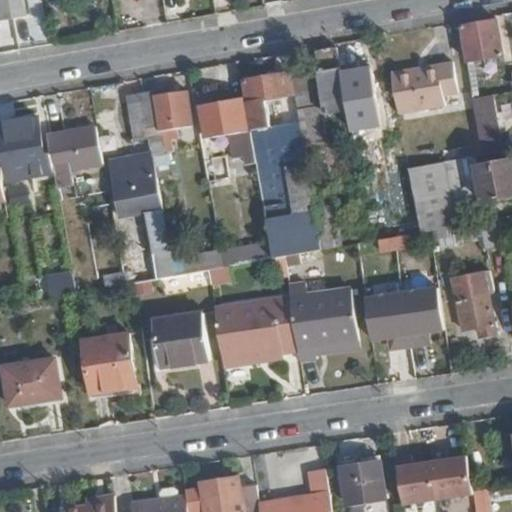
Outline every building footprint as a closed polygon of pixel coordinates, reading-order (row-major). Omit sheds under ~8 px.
[(0,0),(0,23),(13,22),(9,0),(0,0)] [(27,19),(23,0),(9,0),(13,22),(27,19)] [(502,55),(496,20),(463,25),(469,61),(502,55)] [(344,108),(335,49),(315,52),(326,117),(348,113),(347,108),(344,108)] [(313,111),(303,50),(286,53),(296,114),(313,111)] [(246,131),(242,100),(244,99),(237,62),(218,65),(223,103),(200,107),(205,138),(246,131)] [(444,98),(457,96),(452,65),(421,70),(422,76),(393,81),(399,116),(445,109),(444,98)] [(381,128),(371,67),(341,72),(347,108),(348,113),(351,133),(381,128)] [(287,96),(283,74),(244,80),(247,103),(287,96)] [(192,129),(187,94),(142,101),(142,103),(148,134),(149,144),(163,141),(162,135),(192,129)] [(504,151),(494,95),(472,98),(481,155),(504,151)] [(148,134),(142,103),(129,105),(133,136),(148,134)] [(53,173),(51,157),(43,158),(37,121),(3,127),(9,165),(12,165),(15,183),(54,176),(53,173)] [(276,174),(270,130),(268,122),(248,125),(257,177),(276,174)] [(103,166),(97,130),(47,137),(51,157),(53,173),(103,166)] [(511,195),(511,160),(475,166),(474,157),(407,168),(417,232),(428,230),(454,226),(451,206),(511,195)] [(159,199),(152,160),(110,168),(118,214),(126,213),(130,229),(143,226),(140,210),(145,210),(152,253),(164,251),(155,200),(159,199)] [(319,250),(313,213),(288,217),(294,254),(319,250)] [(504,246),(500,217),(482,221),(486,248),(504,246)] [(460,241),(459,225),(454,226),(428,230),(430,246),(460,241)] [(415,235),(394,236),(394,248),(416,247),(415,235)] [(159,279),(157,267),(121,273),(123,285),(159,279)] [(500,292),(497,271),(458,277),(466,329),(483,326),(484,335),(499,333),(493,294),(500,292)] [(123,285),(121,273),(103,276),(105,288),(123,285)] [(361,338),(353,287),(307,293),(305,281),(288,283),(291,303),(299,350),(301,362),(318,359),(315,346),(361,338)] [(25,302),(22,282),(0,285),(0,295),(2,307),(25,302)] [(74,294),(72,283),(47,287),(48,298),(74,294)] [(444,330),(437,288),(364,300),(370,341),(392,337),(393,347),(425,343),(423,332),(444,330)] [(299,350),(291,303),(217,313),(225,369),(247,365),(247,359),(268,356),(268,362),(285,360),(285,353),(299,350)] [(212,358),(205,312),(155,319),(163,374),(201,368),(200,360),(212,358)] [(138,385),(131,333),(82,341),(91,393),(138,385)] [(65,398),(59,361),(6,368),(12,405),(65,398)] [(476,496),(470,459),(451,462),(450,452),(434,454),(435,462),(441,501),(476,496)] [(441,501),(435,462),(415,465),(414,456),(398,458),(405,505),(441,501)] [(389,498),(384,460),(345,466),(350,504),(389,498)] [(263,511),(263,505),(260,486),(242,488),(241,478),(205,483),(206,490),(189,492),(189,495),(191,511),(263,511)] [(336,511),(334,494),(263,505),(263,511),(336,511)] [(191,511),(189,495),(137,503),(137,511),(191,511)] [(120,511),(119,498),(101,501),(101,507),(65,511),(120,511)]
